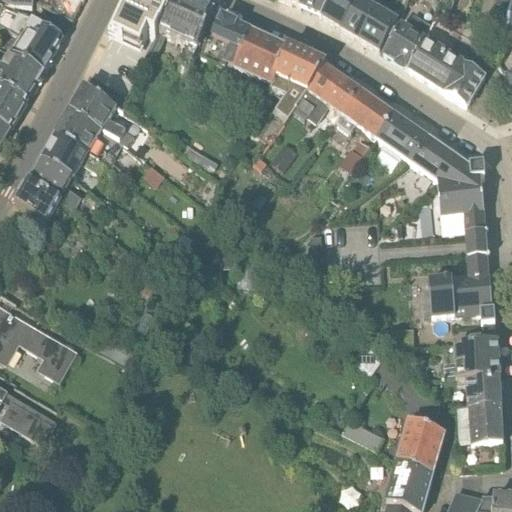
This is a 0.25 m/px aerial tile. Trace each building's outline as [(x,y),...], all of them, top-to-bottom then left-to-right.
[(85,2),(81,0),(6,0),(5,7),(14,10),(14,12),(31,14),(32,8),(72,26),(82,7),(83,7),(85,2)] [(157,46),(161,38),(178,3),(172,0),(127,0),(112,34),(109,41),(141,56),(148,42),(157,46)] [(277,0),(276,2),(300,12),(304,0),(277,0)] [(304,0),(300,12),(310,17),(321,21),(333,0),(304,0)] [(341,33),(359,2),(355,0),(333,0),(321,21),(341,33)] [(359,2),(341,33),(360,45),(379,14),(359,2)] [(199,60),(208,46),(203,43),(214,19),(178,3),(161,38),(186,50),(177,69),(189,74),(197,56),(198,56),(197,59),(199,60)] [(360,45),(379,57),(393,34),(398,26),(397,25),(379,14),(360,45)] [(31,25),(21,43),(11,59),(44,79),(50,68),(51,67),(51,66),(50,65),(50,64),(62,44),(70,31),(69,30),(68,31),(35,16),(29,19),(27,23),(31,25)] [(401,28),(383,60),(407,75),(427,44),(426,43),(430,30),(413,19),(407,31),(401,28)] [(218,78),(229,83),(251,36),(221,23),(210,47),(208,46),(199,60),(222,71),(218,78)] [(269,88),(272,89),(277,80),(289,54),(251,36),(229,83),(236,86),(241,75),(269,88)] [(427,44),(407,75),(444,98),(464,67),(467,60),(450,50),(446,56),(427,44)] [(307,97),(325,70),(289,54),(277,80),(272,89),(270,93),(285,101),(275,115),(288,124),(296,114),(297,112),(307,97)] [(0,69),(0,89),(29,107),(33,100),(32,100),(45,80),(44,79),(11,59),(4,72),(0,69)] [(464,67),(444,98),(466,112),(485,81),(463,68),(464,67)] [(297,112),(296,114),(307,122),(316,129),(329,112),(341,120),(342,121),(360,95),(325,70),(307,97),(297,112)] [(84,93),(70,116),(102,136),(128,151),(134,141),(107,126),(115,112),(123,117),(123,115),(116,110),(100,101),(107,89),(90,80),(84,93)] [(269,88),(260,106),(262,107),(268,97),(270,93),(272,89),(269,88)] [(29,107),(0,89),(0,128),(11,135),(12,134),(27,109),(27,110),(29,107)] [(356,131),(376,144),(376,145),(395,119),(360,95),(342,121),(341,120),(335,129),(350,139),(356,131)] [(102,168),(106,171),(108,172),(115,162),(94,149),(102,137),(127,152),(128,151),(102,136),(70,116),(56,141),(102,168)] [(428,142),(395,119),(377,144),(409,168),(428,142)] [(241,127),(231,138),(242,148),(250,132),(241,127)] [(0,152),(11,136),(11,135),(0,128),(0,152)] [(102,168),(56,141),(42,164),(75,185),(75,186),(86,194),(95,179),(99,182),(106,171),(102,168)] [(463,181),(471,181),(470,172),(428,142),(410,168),(437,187),(457,185),(463,181)] [(358,145),(350,156),(361,164),(369,153),(358,145)] [(139,146),(133,155),(170,185),(174,180),(169,176),(171,174),(149,156),(151,154),(139,146)] [(298,159),(284,149),(269,169),(283,178),(298,159)] [(361,164),(350,156),(342,168),(352,176),(361,164)] [(29,187),(60,207),(74,217),(82,204),(69,195),(75,186),(75,185),(42,164),(29,187)] [(210,168),(206,175),(212,178),(216,171),(210,168)] [(471,181),(463,181),(457,185),(437,187),(441,222),(465,221),(467,246),(486,246),(482,195),(481,183),(484,183),(483,170),(470,172),(471,181)] [(104,173),(110,179),(112,176),(108,172),(106,171),(104,173)] [(29,187),(15,211),(37,223),(28,239),(48,251),(58,234),(47,228),(60,207),(29,187)] [(326,296),(321,240),(310,240),(315,297),(326,296)] [(218,253),(217,272),(237,273),(238,254),(218,253)] [(464,292),(450,292),(452,327),(477,326),(478,341),(489,340),(489,326),(484,325),(481,256),(463,258),(464,292)] [(451,329),(449,292),(425,294),(427,330),(451,329)] [(0,315),(0,365),(6,369),(18,349),(44,364),(37,375),(58,387),(75,358),(0,315)] [(414,332),(386,332),(386,352),(414,352),(414,332)] [(111,340),(102,356),(126,369),(132,359),(124,354),(127,349),(111,340)] [(70,356),(73,351),(66,346),(63,352),(67,354),(70,356)] [(350,366),(370,381),(385,362),(365,347),(350,366)] [(496,347),(453,349),(454,368),(443,369),(444,386),(466,385),(466,384),(498,383),(496,347)] [(129,373),(121,369),(117,377),(125,381),(129,373)] [(498,383),(466,384),(467,411),(500,411),(498,383)] [(0,404),(7,409),(0,421),(0,425),(39,449),(47,436),(51,438),(57,428),(0,394),(0,404)] [(500,411),(467,411),(469,450),(502,450),(500,411)] [(407,426),(396,465),(433,480),(444,440),(440,438),(435,436),(438,426),(432,423),(413,417),(409,427),(407,426)] [(348,428),(342,440),(377,458),(383,446),(348,428)] [(387,511),(424,511),(433,480),(396,465),(383,511),(387,511)] [(58,495),(48,488),(41,500),(51,506),(58,495)] [(477,511),(480,506),(454,500),(450,511),(477,511)] [(493,508),(492,511),(511,511),(511,503),(494,502),(493,508)]
